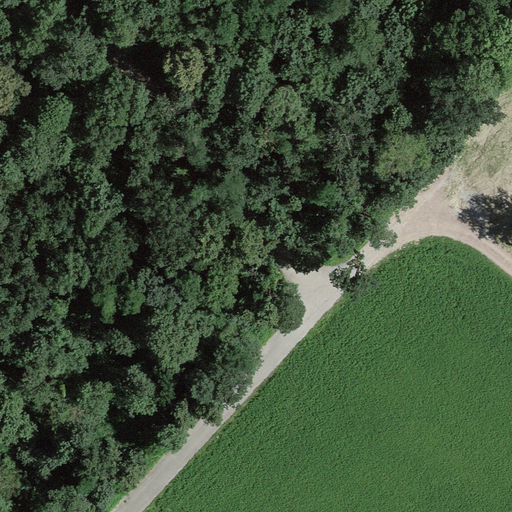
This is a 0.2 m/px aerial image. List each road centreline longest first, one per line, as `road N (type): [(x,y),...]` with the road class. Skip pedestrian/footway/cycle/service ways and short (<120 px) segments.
road 1 (track): [(430,191),(126,511)]
road 2 (track): [(324,303),(75,0)]
road 3 (track): [(430,191),(511,89)]
